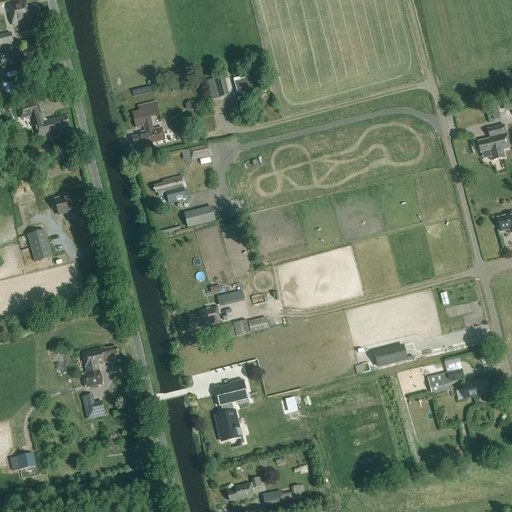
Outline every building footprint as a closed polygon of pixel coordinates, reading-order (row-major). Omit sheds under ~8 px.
[(30,18),(41,16),(38,4),(27,6),(26,0),(7,5),(13,27),(31,22),(30,18)] [(11,33),(0,35),(0,45),(13,42),(11,33)] [(22,65),(18,50),(0,54),(0,59),(3,70),(22,65)] [(56,79),(66,76),(64,67),(60,68),(60,65),(42,70),(43,73),(37,74),(40,85),(56,81),(56,79)] [(229,96),(224,76),(213,79),(218,99),(229,96)] [(244,79),(243,76),(233,79),(237,94),(252,89),(249,78),(244,79)] [(16,95),(13,82),(3,84),(6,97),(16,95)] [(30,82),(17,84),(20,100),(33,98),(30,82)] [(32,116),(34,123),(38,137),(57,132),(58,135),(67,132),(66,127),(69,126),(67,116),(54,120),(54,117),(44,120),(38,100),(17,105),(21,119),(32,116)] [(162,127),(153,129),(150,117),(160,114),(157,104),(139,108),(140,111),(133,113),(136,128),(144,126),(145,132),(140,133),(141,136),(133,138),(136,151),(145,149),(144,146),(165,141),(162,127)] [(483,159),(485,158),(491,157),(492,161),(505,158),(503,150),(510,148),(504,125),(487,130),(490,139),(477,142),(480,154),(482,153),(483,159)] [(209,146),(190,150),(192,160),(211,156),(209,146)] [(69,159),(62,161),(65,170),(72,168),(69,159)] [(156,194),(158,194),(158,196),(166,194),(169,203),(186,198),(183,188),(185,187),(182,176),(162,180),(162,183),(153,185),(156,194)] [(59,215),(84,209),(80,193),(55,199),(59,215)] [(49,196),(35,198),(37,209),(51,207),(49,196)] [(212,208),(184,214),(188,229),(216,222),(212,208)] [(506,216),(497,218),(501,232),(509,230),(510,233),(511,232),(511,212),(505,214),(506,216)] [(27,235),(35,263),(52,258),(44,230),(27,235)] [(212,294),(220,291),(218,285),(210,287),(212,294)] [(267,299),(273,299),(272,290),(256,291),(257,305),(268,305),(267,299)] [(232,293),(224,295),(226,303),(234,301),(232,293)] [(218,314),(217,307),(199,311),(199,313),(189,316),(191,325),(194,324),(195,328),(220,322),(218,314)] [(269,328),(266,317),(248,322),(251,333),(269,328)] [(247,320),(234,323),(236,335),(249,332),(247,320)] [(232,325),(216,329),(219,341),(235,337),(232,325)] [(404,345),(373,352),(377,368),(408,361),(404,345)] [(99,370),(97,365),(104,364),(104,363),(116,360),(115,355),(118,354),(116,347),(105,350),(104,348),(83,354),(86,368),(88,368),(89,372),(82,374),(86,388),(103,383),(99,370)] [(464,378),(461,370),(427,378),(431,395),(451,390),(449,382),(464,378)] [(218,387),(214,387),(219,407),(223,406),(225,413),(215,416),(221,442),(237,438),(235,430),(238,429),(237,427),(238,426),(235,411),(233,412),(231,404),(238,402),(239,407),(249,404),(243,380),(229,384),(230,387),(218,390),(218,387)] [(464,399),(490,393),(487,380),(461,386),(464,399)] [(281,408),(295,404),(293,397),(279,400),(281,408)] [(19,470),(36,466),(33,454),(16,457),(19,470)] [(254,489),(261,487),(259,479),(252,480),(253,484),(250,485),(250,484),(235,488),(235,490),(227,492),(230,501),(237,500),(238,501),(253,497),(251,489),(254,488),(254,489)] [(284,494),(285,502),(295,500),(293,492),(284,494)] [(282,493),(263,497),(265,507),(284,503),(282,493)]
